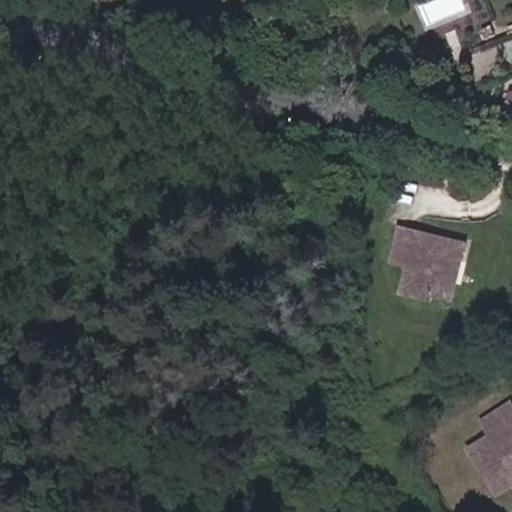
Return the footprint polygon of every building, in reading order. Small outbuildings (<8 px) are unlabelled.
[(489,0),(474,0),(484,22),(496,16),(489,0)] [(511,107),(511,90),(498,87),(494,103),(511,107)] [(465,265),(469,249),(404,233),(396,267),(411,271),(406,293),(456,305),(459,288),(445,285),(450,262),(465,265)] [(459,288),(465,265),(450,262),(445,285),(459,288)] [(511,413),(507,406),(478,426),(487,440),(466,454),(496,498),(510,489),(502,476),(511,469),(511,413)] [(510,489),(511,487),(511,469),(502,476),(510,489)]
